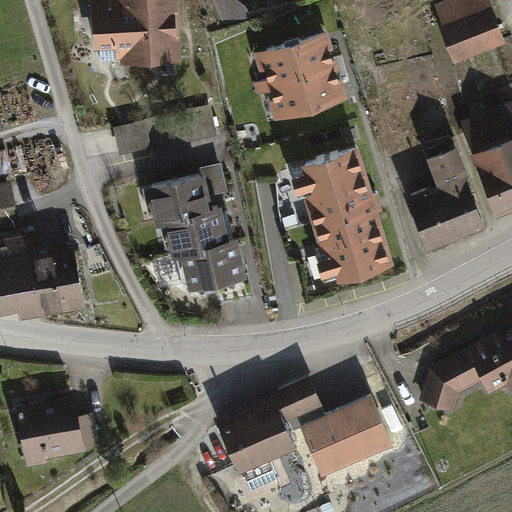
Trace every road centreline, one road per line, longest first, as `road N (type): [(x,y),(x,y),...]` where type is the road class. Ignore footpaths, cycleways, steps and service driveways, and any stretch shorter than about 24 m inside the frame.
road 1 (tertiary): [(511,256),(377,328),(261,359),(0,335)]
road 2 (track): [(176,354),(99,215),(33,0)]
road 3 (track): [(233,391),(142,436),(27,511)]
road 4 (track): [(109,511),(175,459),(261,359)]
